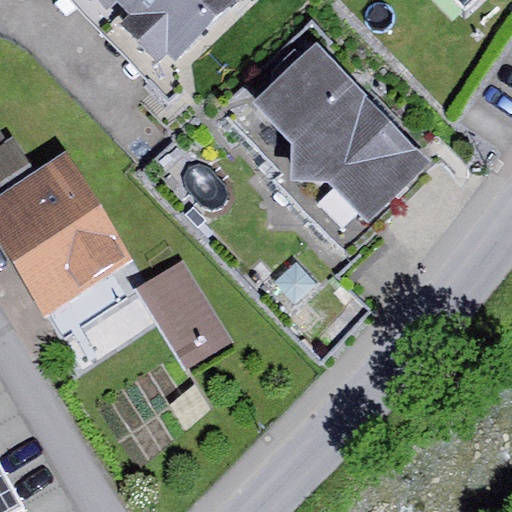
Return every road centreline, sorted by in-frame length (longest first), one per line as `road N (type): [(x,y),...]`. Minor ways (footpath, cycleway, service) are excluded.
road 1 (residential): [(511,190),(236,511)]
road 2 (residential): [(106,511),(0,340)]
